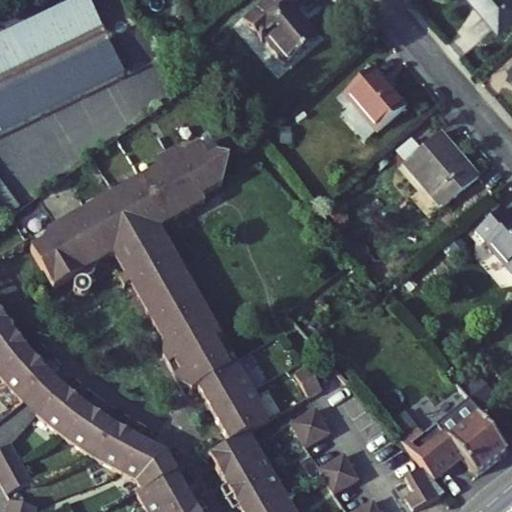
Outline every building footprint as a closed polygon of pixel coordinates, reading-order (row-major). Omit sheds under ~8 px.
[(95,0),(73,0),(0,33),(0,71),(107,25),(95,0)] [(511,0),(471,0),(503,37),(511,29),(511,0)] [(290,3),(252,36),(268,58),(274,53),(298,84),(330,57),(305,28),(309,25),(290,3)] [(109,35),(0,88),(0,126),(4,134),(128,73),(109,35)] [(377,76),(347,101),(357,113),(380,141),(411,115),(377,76)] [(380,141),(357,113),(345,124),(368,151),(380,141)] [(440,146),(407,174),(446,219),(480,191),(440,146)] [(67,257),(50,267),(63,288),(70,301),(130,267),(178,238),(220,214),(242,201),(250,172),(244,169),(227,179),(216,162),(206,169),(194,162),(181,171),(177,183),(64,250),(67,257)] [(220,214),(178,238),(184,247),(225,224),(220,214)] [(511,230),(506,223),(480,246),(511,284),(511,230)] [(178,238),(130,267),(134,276),(143,295),(153,289),(194,266),(184,247),(178,238)] [(0,290),(0,297),(14,319),(63,288),(50,267),(48,262),(0,290)] [(194,266),(153,289),(218,406),(244,453),(288,429),(261,379),(252,384),(236,358),(245,352),(194,266)] [(130,267),(70,301),(75,310),(134,276),(130,267)] [(153,289),(143,295),(207,410),(218,406),(153,289)] [(14,319),(0,326),(0,367),(47,414),(76,385),(14,319)] [(316,381),(303,389),(317,413),(331,406),(316,381)] [(76,385),(47,414),(64,429),(93,400),(76,385)] [(447,460),(475,498),(511,469),(484,436),(489,431),(461,398),(450,408),(474,439),(447,460)] [(93,400),(64,429),(96,455),(150,488),(155,497),(147,502),(153,511),(208,511),(178,459),(93,400)] [(324,422),(301,434),(317,463),(341,451),(324,422)] [(307,511),(271,452),(230,476),(250,511),(307,511)] [(351,468),(328,481),(345,510),(368,497),(351,468)] [(45,511),(25,472),(1,486),(16,511),(45,511)] [(421,511),(443,511),(445,511),(426,488),(415,495),(423,511),(421,511)]
